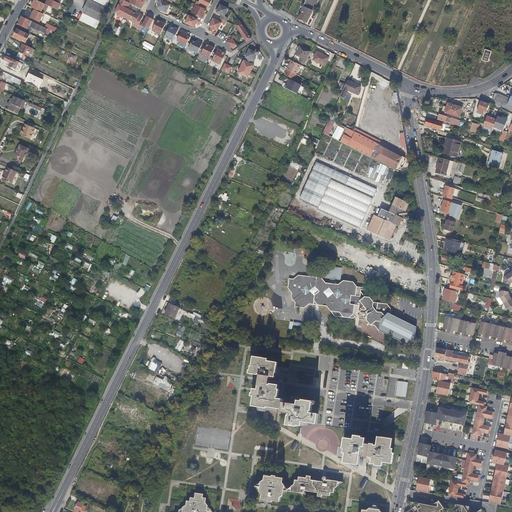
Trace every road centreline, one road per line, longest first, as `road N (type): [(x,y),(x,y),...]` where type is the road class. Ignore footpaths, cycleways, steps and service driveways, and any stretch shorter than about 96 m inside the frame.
road 1 (tertiary): [(51,511),(273,63)]
road 2 (tertiary): [(397,511),(431,316),(409,83)]
